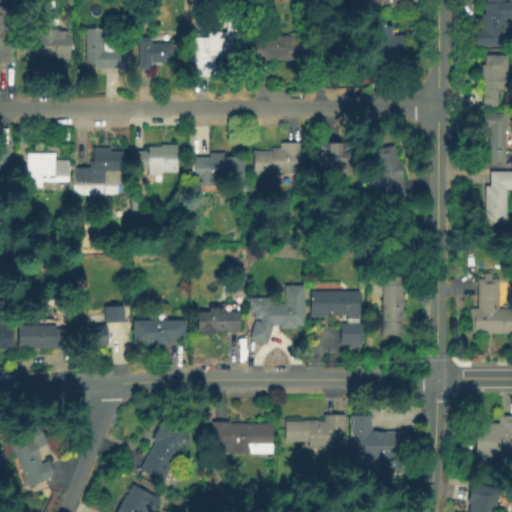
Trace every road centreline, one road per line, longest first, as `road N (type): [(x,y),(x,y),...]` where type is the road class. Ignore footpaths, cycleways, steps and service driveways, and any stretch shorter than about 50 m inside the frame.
road 1 (tertiary): [(437,0),(435,433),(426,511)]
road 2 (residential): [(437,106),(0,106)]
road 3 (residential): [(436,378),(0,388)]
road 4 (residential): [(102,384),(97,433),(62,511)]
